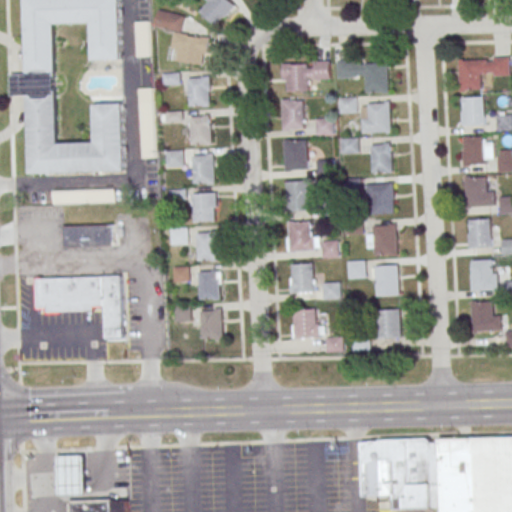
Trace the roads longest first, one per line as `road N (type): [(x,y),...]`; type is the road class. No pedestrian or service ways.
road 1 (residential): [(312,28),(264,31),(244,57),(262,410)]
road 2 (residential): [(442,406),(421,26)]
road 3 (secondary): [(481,404),(159,413)]
